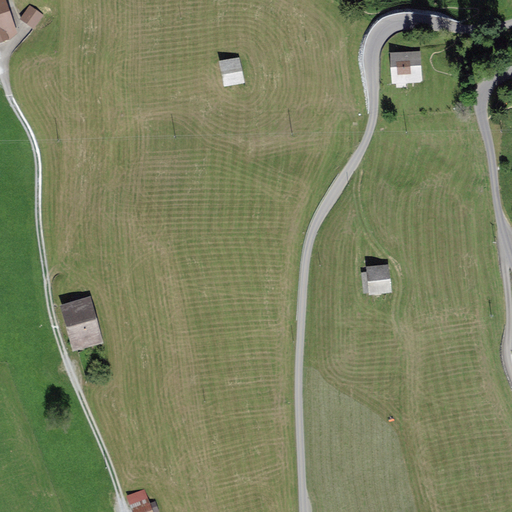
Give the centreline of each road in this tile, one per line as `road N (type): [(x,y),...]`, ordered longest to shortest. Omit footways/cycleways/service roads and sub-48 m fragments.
road 1 (residential): [(462,29),(399,20),(374,39),(370,128),(312,231),(306,260),(298,370),(303,511)]
road 2 (unclassified): [(505,243),(480,102),(486,84),(511,70)]
road 3 (residential): [(511,365),(505,243)]
